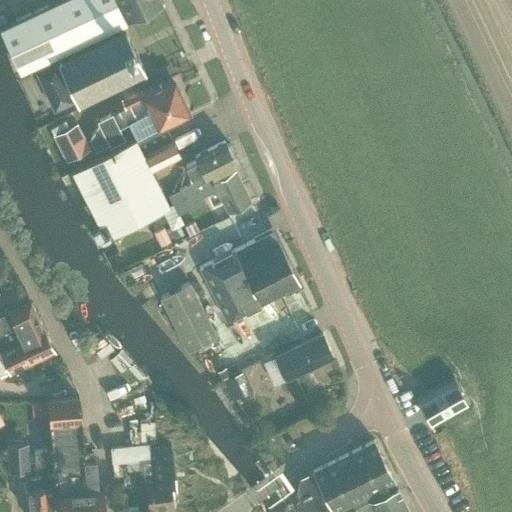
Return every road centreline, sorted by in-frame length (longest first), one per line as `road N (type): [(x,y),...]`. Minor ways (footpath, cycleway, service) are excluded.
road 1 (tertiary): [(383,405),(210,0)]
road 2 (residential): [(110,511),(97,419),(79,370),(0,230)]
road 3 (unclassified): [(248,511),(279,479),(383,405)]
road 4 (tertiary): [(438,511),(383,405)]
